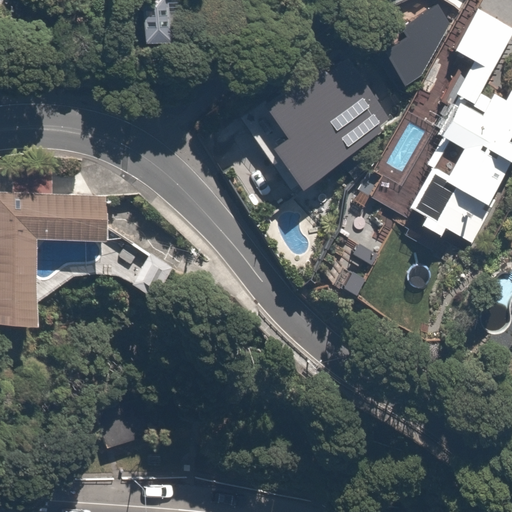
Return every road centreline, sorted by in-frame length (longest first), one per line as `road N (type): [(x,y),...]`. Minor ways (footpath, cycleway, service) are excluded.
road 1 (residential): [(511,499),(268,299),(204,229),(124,161)]
road 2 (residential): [(124,161),(201,92),(347,0)]
road 3 (residential): [(124,161),(53,126),(0,129)]
